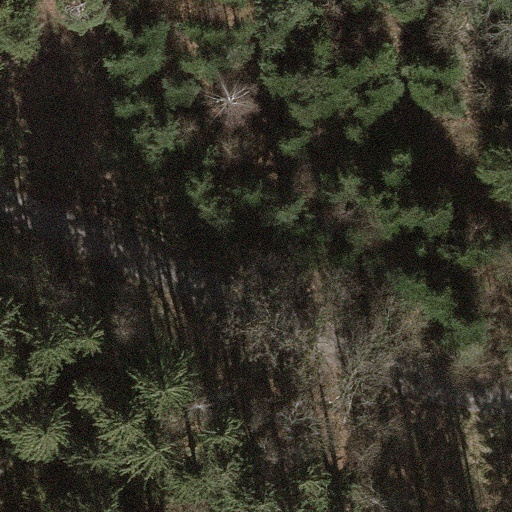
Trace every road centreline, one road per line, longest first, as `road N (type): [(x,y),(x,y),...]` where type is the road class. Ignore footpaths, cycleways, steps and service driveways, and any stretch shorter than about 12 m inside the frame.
road 1 (track): [(0,198),(374,368),(493,401),(511,398)]
road 2 (track): [(511,227),(487,205),(402,83)]
